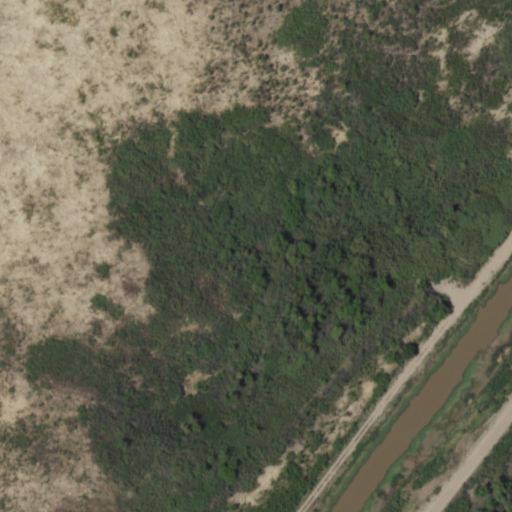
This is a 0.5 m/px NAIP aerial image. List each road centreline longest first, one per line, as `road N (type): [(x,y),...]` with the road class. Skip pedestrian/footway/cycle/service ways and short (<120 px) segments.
road 1 (residential): [(286,511),(511,220)]
road 2 (residential): [(424,511),(511,400)]
